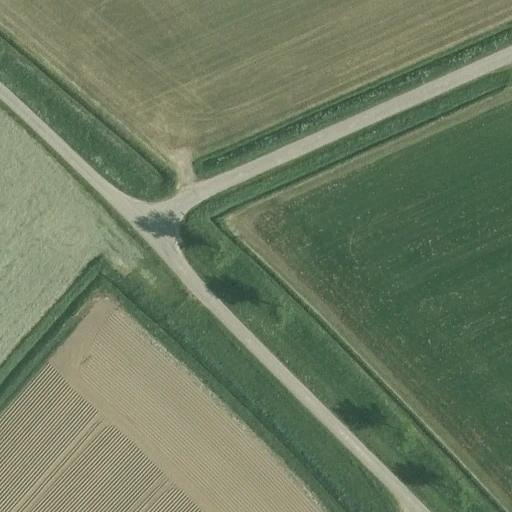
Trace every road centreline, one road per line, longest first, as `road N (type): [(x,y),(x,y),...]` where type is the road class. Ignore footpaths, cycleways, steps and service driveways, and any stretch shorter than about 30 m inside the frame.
road 1 (unclassified): [(146,230),(175,206),(511,56)]
road 2 (unclassified): [(420,511),(146,230)]
road 3 (unclassified): [(146,230),(0,91)]
